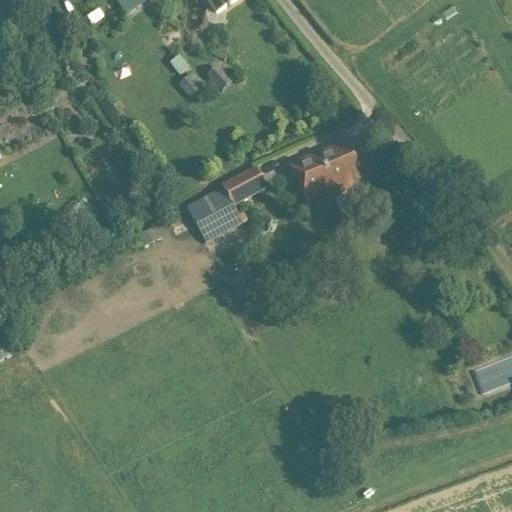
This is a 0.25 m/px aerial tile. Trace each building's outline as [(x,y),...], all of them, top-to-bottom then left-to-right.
[(206,0),(217,15),(239,0),(206,0)] [(60,54),(75,44),(69,35),(54,45),(60,54)] [(170,66),(181,79),(190,71),(180,58),(170,66)] [(233,84),(218,68),(207,79),(222,95),(233,84)] [(194,77),(178,91),(190,104),(205,90),(194,77)] [(291,171),(309,210),(372,180),(354,141),(291,171)] [(188,212),(206,245),(243,225),(235,209),(268,191),(257,171),(223,189),(224,192),(188,212)] [(337,201),(342,213),(364,203),(359,192),(337,201)]
